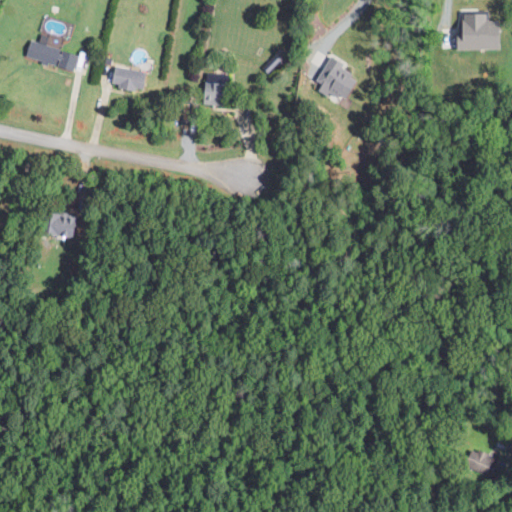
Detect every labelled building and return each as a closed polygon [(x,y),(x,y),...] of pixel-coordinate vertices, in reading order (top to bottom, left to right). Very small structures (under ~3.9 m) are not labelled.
[(506,47),(505,23),(490,23),(490,10),(463,11),(463,48),(506,47)] [(33,38),(29,56),(76,69),(80,53),(47,44),(49,35),(43,34),(41,41),(33,38)] [(353,100),(364,77),(346,68),(349,62),(334,54),(321,80),(326,82),(322,90),(331,94),(333,90),(353,100)] [(148,88),(150,70),(115,66),(113,84),(148,88)] [(205,84),(212,106),(237,99),(230,76),(205,84)] [(58,235),(77,237),(79,216),(60,214),(58,235)]
